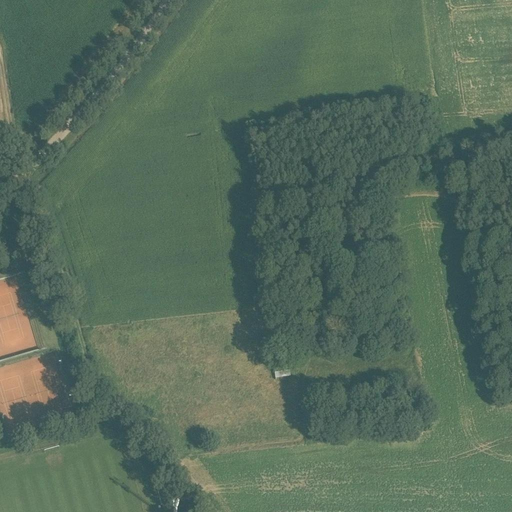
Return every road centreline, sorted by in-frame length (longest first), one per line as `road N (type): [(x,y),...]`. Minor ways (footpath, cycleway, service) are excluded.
road 1 (track): [(309,362),(306,436),(188,455),(164,447),(92,364),(22,173)]
road 2 (unclassified): [(0,195),(169,0)]
